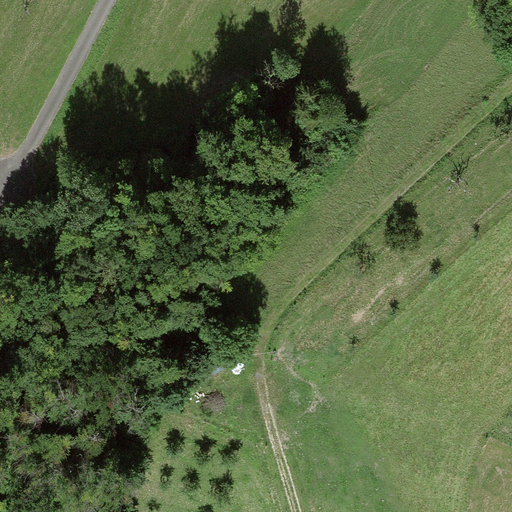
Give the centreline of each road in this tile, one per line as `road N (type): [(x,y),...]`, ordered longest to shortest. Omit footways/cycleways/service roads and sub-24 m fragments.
road 1 (track): [(511,81),(267,318),(256,360),(296,511)]
road 2 (track): [(0,184),(104,0)]
